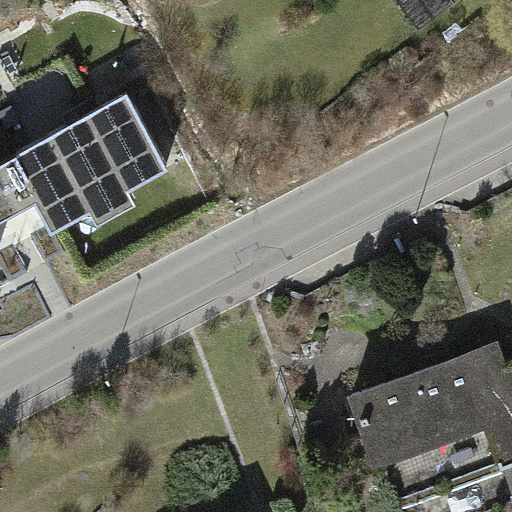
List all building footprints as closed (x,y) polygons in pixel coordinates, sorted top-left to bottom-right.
[(411,0),(436,30),(473,0),(411,0)] [(0,256),(164,167),(127,94),(0,165),(0,256)] [(486,351),(348,396),(356,422),(494,377),(486,351)] [(511,371),(494,377),(356,422),(367,455),(511,408),(511,371)] [(511,408),(367,455),(379,492),(511,448),(511,408)] [(511,448),(379,492),(385,511),(468,511),(511,498),(511,448)] [(511,511),(511,498),(468,511),(511,511)]
